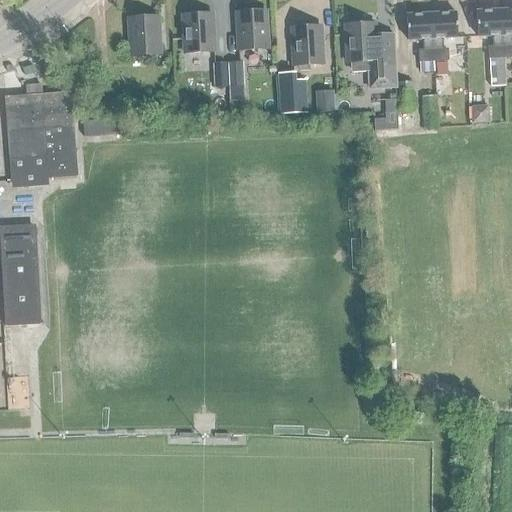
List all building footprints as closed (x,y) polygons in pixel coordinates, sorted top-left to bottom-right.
[(235,14),(237,51),(267,49),(265,12),(235,14)] [(511,12),(501,13),(503,59),(511,58),(511,48),(511,37),(511,36),(511,12)] [(503,59),(501,13),(476,14),(477,38),(492,38),(493,49),(488,50),(489,60),(503,59)] [(182,16),(184,54),(214,52),(212,15),(182,16)] [(456,15),(431,16),(433,63),(447,62),(446,52),(442,52),(441,40),(457,40),(456,15)] [(433,63),(431,16),(406,18),(407,42),(423,41),(423,53),(418,53),(419,63),(433,63)] [(127,19),(129,57),(159,55),(157,18),(127,19)] [(392,36),(375,37),(374,25),(360,25),(360,26),(344,27),(346,64),(350,64),(350,67),(351,67),(352,72),(368,71),(369,89),(395,88),(392,38),(393,38),(392,36)] [(290,30),(292,67),(322,65),(320,28),(290,30)] [(489,60),(490,90),(504,90),(503,59),(489,60)] [(227,63),(228,88),(244,87),(242,63),(227,63)] [(214,89),(227,89),(225,64),(213,65),(214,89)] [(437,66),(437,78),(445,78),(445,66),(437,66)] [(96,70),(98,98),(112,97),(110,69),(96,70)] [(307,114),(305,81),(295,82),(295,74),(277,75),(279,115),(307,114)] [(414,108),(412,82),(397,83),(399,109),(414,108)] [(333,91),(315,92),(316,113),(334,113),(333,91)] [(69,96),(5,100),(11,184),(17,190),(41,188),(46,181),(75,179),(69,96)] [(437,130),(435,97),(421,98),(423,131),(437,130)] [(374,129),(394,130),(395,104),(384,104),(383,121),(374,121),(374,129)] [(471,107),(472,121),(487,121),(486,106),(471,107)] [(119,136),(118,120),(82,123),(84,139),(112,137),(119,136)] [(382,135),(373,136),(374,153),(384,152),(382,135)] [(404,155),(392,155),(392,167),(404,166),(404,155)] [(34,232),(0,233),(0,276),(3,330),(39,328),(34,232)]
